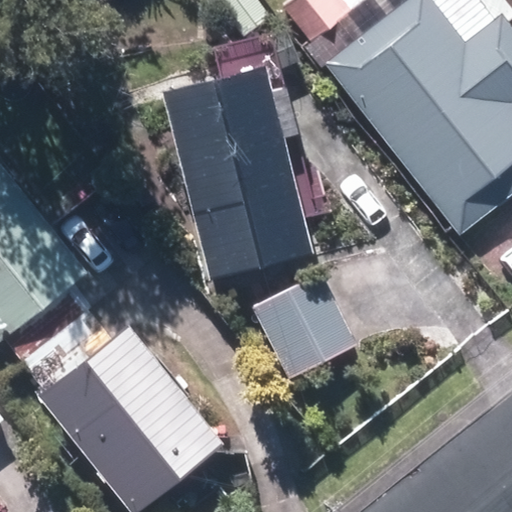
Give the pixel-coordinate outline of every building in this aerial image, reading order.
[(338,0),(286,0),(279,6),(315,48),(353,17),(338,0)] [(420,0),(406,0),(326,63),(456,227),(511,182),(511,115),(503,104),(511,97),(511,47),(489,19),(456,45),(420,0)] [(256,67),(155,94),(206,278),(307,251),(256,67)] [(0,174),(0,334),(78,273),(0,174)] [(312,280),(254,309),(287,374),(345,344),(312,280)] [(121,329),(34,397),(125,511),(212,444),(121,329)]
